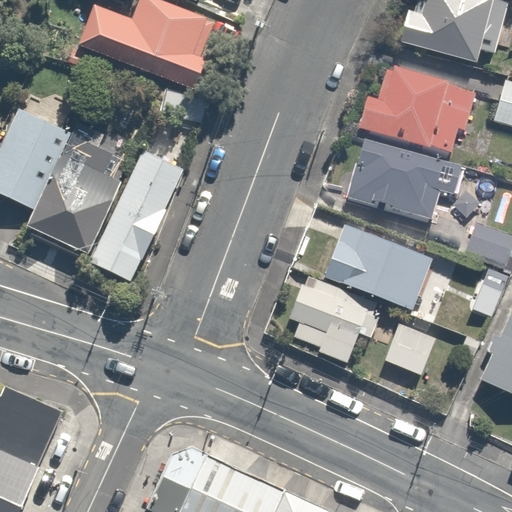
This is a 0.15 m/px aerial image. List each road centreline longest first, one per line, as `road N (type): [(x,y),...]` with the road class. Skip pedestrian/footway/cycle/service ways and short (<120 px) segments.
road 1 (residential): [(321,0),(189,322),(160,363)]
road 2 (tertiary): [(160,363),(439,489)]
road 3 (residential): [(160,363),(83,511)]
road 4 (tertiary): [(0,316),(160,363)]
